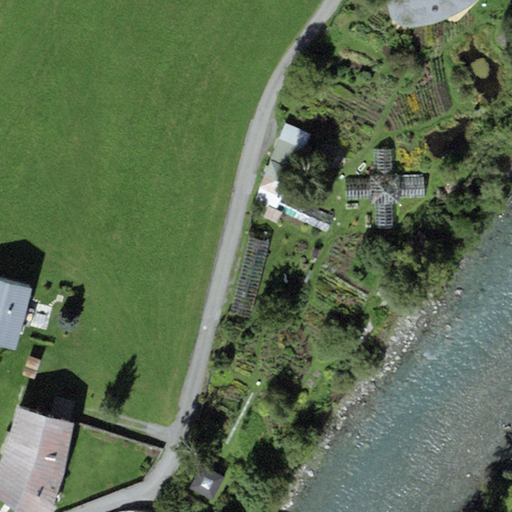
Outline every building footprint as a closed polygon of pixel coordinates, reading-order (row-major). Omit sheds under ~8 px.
[(387,0),(387,3),(392,18),(397,23),(404,27),(425,26),(440,22),(453,16),(471,5),(475,0),(387,0)] [(314,134),(287,122),(252,200),(327,232),(334,216),(287,196),(314,134)] [(373,149),(374,176),(345,176),(346,200),(375,199),(375,228),(399,227),(398,197),(422,197),(422,174),(396,175),(395,149),(373,149)] [(31,289),(0,280),(0,343),(15,348),(31,289)] [(53,503),(64,469),(73,422),(19,407),(6,447),(0,463),(0,498),(16,511),(51,511),(57,505),(53,503)] [(224,477),(201,465),(189,487),(212,499),(224,477)]
